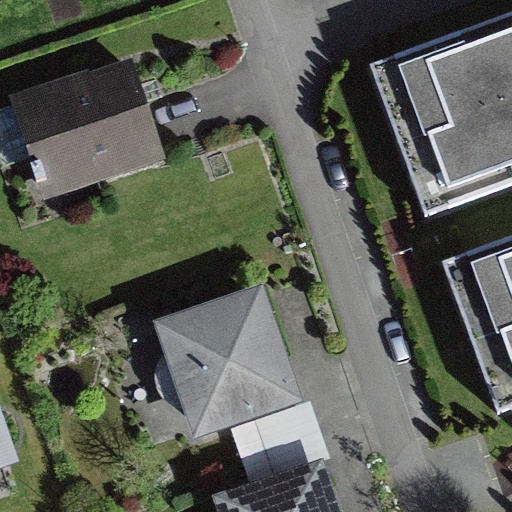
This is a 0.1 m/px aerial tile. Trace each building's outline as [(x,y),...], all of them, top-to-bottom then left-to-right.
[(511,15),(369,68),(425,218),(511,186),(511,15)] [(158,154),(130,70),(0,109),(0,164),(1,168),(34,157),(36,164),(31,166),(37,182),(90,161),(94,175),(158,154)] [(511,238),(444,264),(458,303),(499,414),(511,408),(511,238)] [(200,428),(291,397),(257,298),(166,329),(174,350),(160,365),(160,389),(174,404),(193,407),(200,428)] [(228,511),(330,511),(317,472),(226,503),(228,511)]
